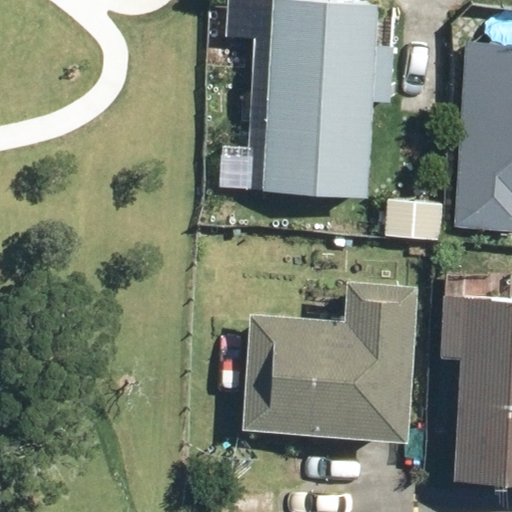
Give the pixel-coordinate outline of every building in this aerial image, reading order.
[(386,1),(359,0),(280,0),(272,186),(377,191),(386,1)] [(461,221),(511,223),(511,41),(471,39),(461,221)] [(449,200),(391,197),(389,230),(447,233),(449,200)] [(511,271),(454,269),(454,290),(449,289),(446,352),(461,352),(456,474),(511,476),(511,271)] [(429,275),(361,272),(359,298),(308,296),(308,311),(260,309),(255,424),(423,431),(429,275)]
